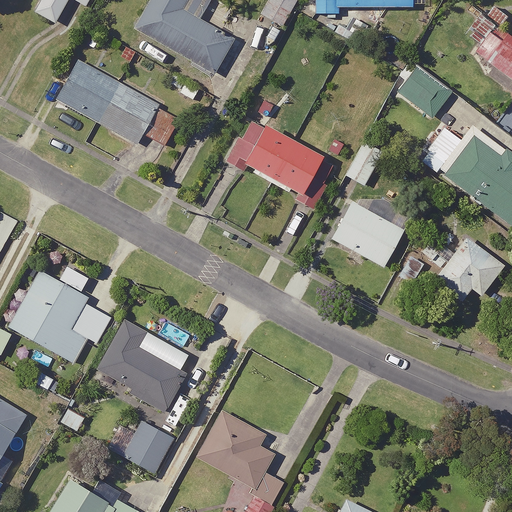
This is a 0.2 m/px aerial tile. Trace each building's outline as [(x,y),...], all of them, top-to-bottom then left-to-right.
[(74,0),(37,0),(44,4),(38,15),(60,27),(74,0)] [(196,0),(156,0),(139,32),(219,78),(240,42),(189,13),(196,0)] [(287,29),(303,0),(273,0),(264,16),(287,29)] [(340,18),(340,0),(319,0),(318,17),(340,18)] [(415,0),(340,0),(340,11),(341,11),(415,12),(415,0)] [(511,15),(496,2),(487,14),(502,26),(511,15)] [(511,34),(496,22),(475,49),(511,76),(511,34)] [(162,107),(81,63),(59,102),(141,146),(162,107)] [(448,90),(412,64),(393,91),(429,117),(448,90)] [(199,89),(176,73),(169,84),(178,90),(177,93),(191,102),(199,89)] [(316,152),(257,120),(236,159),(295,191),(316,152)] [(497,154),(469,133),(439,173),(511,227),(511,154),(502,147),(497,154)] [(359,138),(341,173),(360,183),(379,149),(359,138)] [(400,226),(348,197),(326,234),(379,264),(400,226)] [(430,278),(458,299),(467,288),(476,295),(500,263),(462,235),(430,278)] [(95,302),(44,273),(13,330),(77,365),(90,341),(77,334),(95,302)] [(152,335),(129,322),(100,372),(136,392),(134,397),(167,416),(189,376),(144,350),(152,335)] [(10,333),(0,328),(0,353),(1,353),(10,333)] [(0,398),(0,471),(32,418),(0,398)] [(262,431),(218,408),(192,455),(252,487),(272,451),(256,442),(262,431)] [(89,420),(72,411),(64,424),(81,434),(89,420)] [(178,440),(144,422),(125,457),(159,475),(178,440)] [(110,511),(114,505),(74,482),(55,511),(110,511)] [(251,492),(240,511),(268,511),(273,504),(251,492)] [(367,511),(369,510),(341,497),(334,511),(320,511),(318,511),(317,511),(367,511)]
